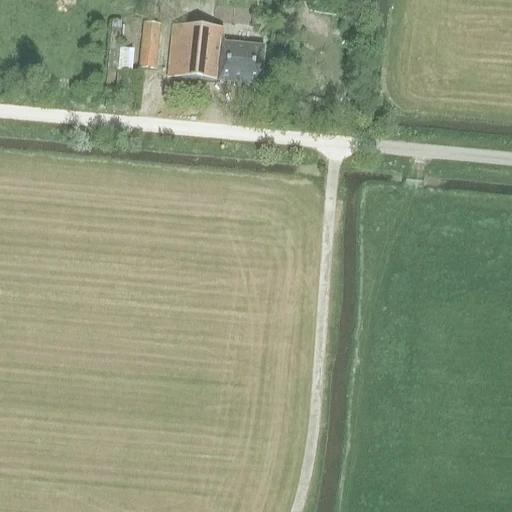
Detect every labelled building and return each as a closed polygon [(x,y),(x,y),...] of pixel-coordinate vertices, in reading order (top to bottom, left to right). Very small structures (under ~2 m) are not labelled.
[(122,23),(112,22),(107,71),(117,72),(119,49),(122,23)] [(156,71),(160,26),(144,24),(140,70),(156,71)] [(221,45),(223,31),(192,28),(192,29),(173,27),(168,79),(261,88),(264,50),(221,45)] [(134,50),(119,49),(117,72),(118,73),(131,74),(132,74),(134,50)] [(118,73),(116,91),(129,90),(131,74),(118,73)]
